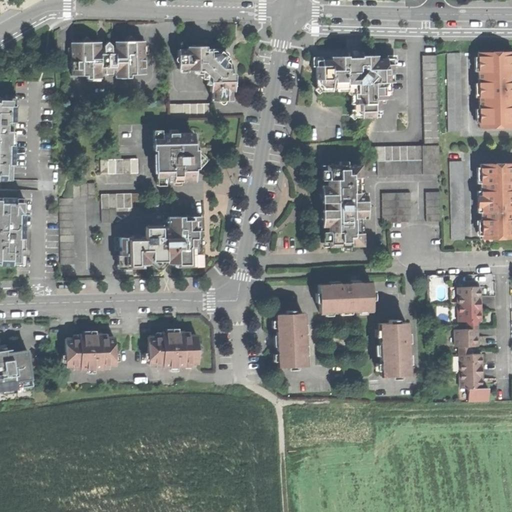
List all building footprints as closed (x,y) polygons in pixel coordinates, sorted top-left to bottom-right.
[(99,42),(71,42),(71,75),(100,75),(100,71),(115,71),(115,75),(143,74),(143,41),(114,41),(114,45),(105,45),(99,45),(99,42)] [(230,66),(223,59),(220,62),(215,57),(218,54),(213,49),(204,49),(186,49),(176,49),(176,58),(180,58),(180,69),(187,68),(187,70),(201,70),(202,71),(200,72),(200,76),(203,79),(207,79),(209,77),(211,78),(209,80),(209,91),(211,91),(211,99),(222,99),(222,101),(230,101),(230,91),(230,73),(230,66)] [(475,52),(477,128),(511,126),(511,123),(511,93),(507,93),(507,89),(507,85),(511,85),(510,52),(475,52)] [(458,53),(444,54),(446,132),(460,132),(458,53)] [(436,55),(421,56),(422,145),(437,145),(436,55)] [(341,59),(315,59),(315,79),(318,79),(318,84),(323,87),(353,87),(354,114),(379,113),(379,99),(384,99),(384,90),(389,90),(389,81),(387,81),(387,74),(392,74),(392,58),(366,59),(341,59)] [(0,181),(10,181),(11,166),(11,150),(9,150),(9,132),(6,132),(6,123),(14,123),(14,100),(0,99),(0,181)] [(167,117),(209,117),(209,104),(167,104),(167,117)] [(189,132),(155,133),(155,150),(159,149),(159,157),(158,157),(158,181),(185,181),(185,177),(193,177),(193,168),(193,149),(193,143),(193,137),(189,137),(189,132)] [(376,160),(382,160),(382,145),(368,146),(368,160),(376,160)] [(414,160),(422,159),(422,145),(382,145),(382,160),(384,160),(392,160),(399,160),(406,160),(414,160)] [(437,174),(437,145),(422,145),(422,159),(422,174),(437,174)] [(203,159),(193,149),(193,168),(197,168),(197,164),(203,159)] [(414,175),(422,174),(422,159),(414,160),(414,175)] [(385,175),(384,160),(382,160),(376,160),(376,175),(385,175)] [(449,240),(462,240),(460,162),(446,163),(449,240)] [(511,163),(478,164),(480,239),(511,238),(511,205),(511,201),(511,197),(511,163)] [(346,165),(325,165),(325,179),(327,179),(327,185),(324,185),(324,203),(328,202),(328,209),(324,209),(324,226),(328,226),(328,233),(326,233),(327,247),(348,247),(348,243),(362,242),(362,233),(359,233),(359,219),(361,219),(361,212),(365,211),(365,199),(361,199),(361,192),(359,192),(358,178),(361,178),(360,169),(346,169),(346,165)] [(100,208),(108,208),(108,193),(100,193),(100,208)] [(23,199),(0,198),(0,264),(20,265),(21,240),(21,229),(19,229),(19,215),(22,215),(22,208),(23,208),(23,199)] [(100,223),(108,223),(108,208),(100,208),(100,223)] [(410,222),(410,214),(396,215),(396,222),(410,222)] [(197,216),(167,216),(167,227),(161,227),(161,230),(147,230),(148,237),(144,237),(119,237),(119,265),(142,264),(142,261),(148,261),(148,263),(167,263),(167,261),(173,260),(174,263),(198,263),(197,239),(197,216)] [(318,302),(318,312),(324,311),(332,311),(358,310),(366,310),(371,310),(371,300),(370,290),(370,282),(354,283),(354,285),(349,285),(349,283),(317,284),(318,293),(318,302)] [(457,304),(479,304),(479,295),(478,286),(457,286),(457,304)] [(479,311),(479,304),(457,304),(457,321),(479,321),(479,311)] [(284,314),(275,314),(275,320),(275,328),(276,337),(279,337),(279,343),(276,343),(276,354),(276,361),(277,367),(287,366),(297,366),(304,366),(303,313),(294,313),(284,314)] [(388,323),(378,323),(378,329),(379,337),(379,344),(379,355),(380,362),(380,370),(380,376),(390,375),(400,375),(408,375),(406,322),(397,323),(388,323)] [(454,347),(476,346),(475,338),(475,328),(454,329),(454,347)] [(146,336),(147,362),(160,362),(161,367),(182,366),(182,361),(196,361),(196,355),(199,351),(199,345),(195,341),(195,335),(180,335),(180,332),(170,332),(160,332),(160,336),(146,336)] [(63,338),(64,365),(78,365),(78,369),(99,369),(99,364),(112,363),(112,337),(98,337),(98,334),(86,334),(78,334),(78,338),(63,338)] [(0,389),(24,387),(24,383),(30,382),(26,351),(5,354),(5,350),(0,350),(0,389)] [(480,354),(458,354),(458,371),(480,371),(480,363),(480,354)] [(480,380),(480,371),(458,371),(458,388),(480,388),(480,380)]
